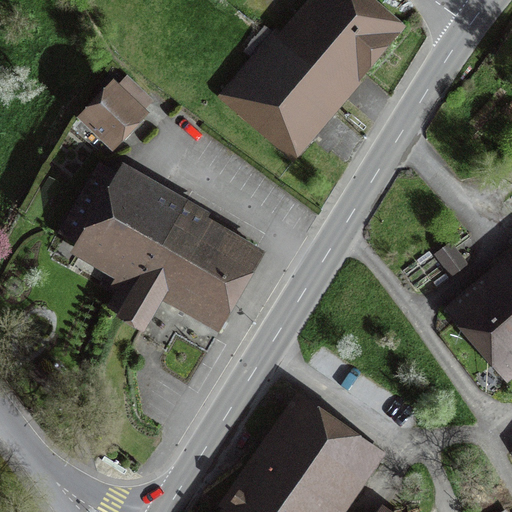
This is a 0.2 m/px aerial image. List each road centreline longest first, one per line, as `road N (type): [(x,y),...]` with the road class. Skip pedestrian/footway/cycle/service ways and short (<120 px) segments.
road 1 (primary): [(464,27),(168,511)]
road 2 (residential): [(107,511),(28,452),(0,415)]
